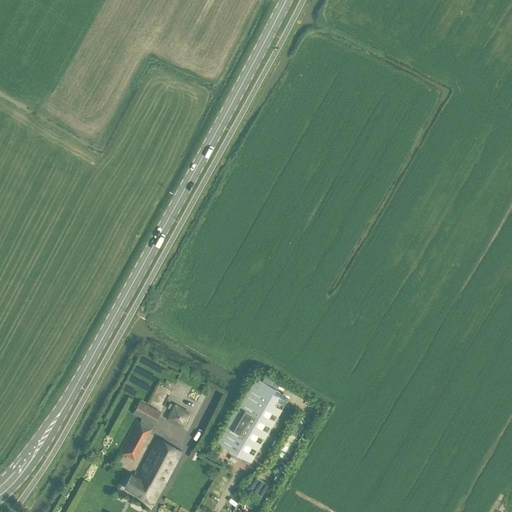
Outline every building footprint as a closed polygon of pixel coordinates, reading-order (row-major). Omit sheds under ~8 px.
[(216,441),(244,457),(277,400),(250,384),(216,441)] [(121,452),(135,460),(160,412),(139,400),(133,413),(143,418),(140,422),(138,421),(121,452)] [(168,419),(185,425),(191,410),(174,403),(168,419)] [(293,422),(279,454),(290,458),(294,448),(291,447),(300,425),(293,422)] [(124,487),(154,503),(182,450),(157,438),(136,477),(131,475),(124,487)] [(188,457),(194,460),(197,453),(192,450),(188,457)] [(261,496),(269,483),(258,476),(250,489),(261,496)]
